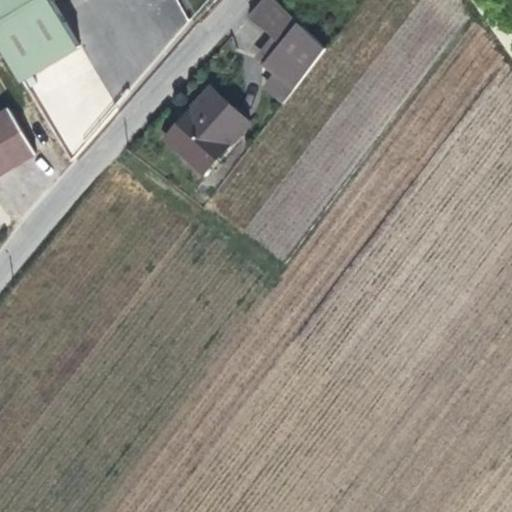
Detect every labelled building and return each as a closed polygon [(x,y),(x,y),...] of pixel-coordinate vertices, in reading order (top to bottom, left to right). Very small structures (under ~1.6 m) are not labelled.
[(0,0),(0,47),(23,86),(42,74),(81,51),(53,6),(49,0),(0,0)] [(275,0),(263,0),(248,17),(279,47),(262,66),(271,75),(292,96),(329,50),(275,0)] [(259,88),(281,110),(292,96),(271,75),(259,88)] [(249,127),(215,94),(169,142),(205,177),(249,127)] [(0,117),(0,177),(38,155),(12,111),(0,117)]
